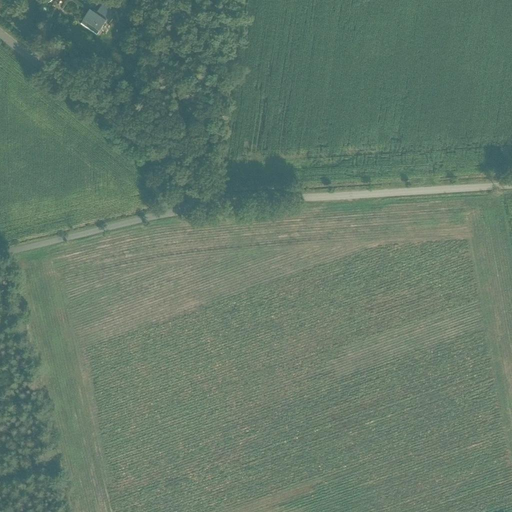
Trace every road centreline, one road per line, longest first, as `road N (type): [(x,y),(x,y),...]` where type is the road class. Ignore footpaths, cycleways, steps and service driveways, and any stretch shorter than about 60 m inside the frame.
road 1 (unclassified): [(511,186),(205,206)]
road 2 (unclassified): [(0,35),(205,206)]
road 3 (unclassified): [(205,206),(0,254)]
